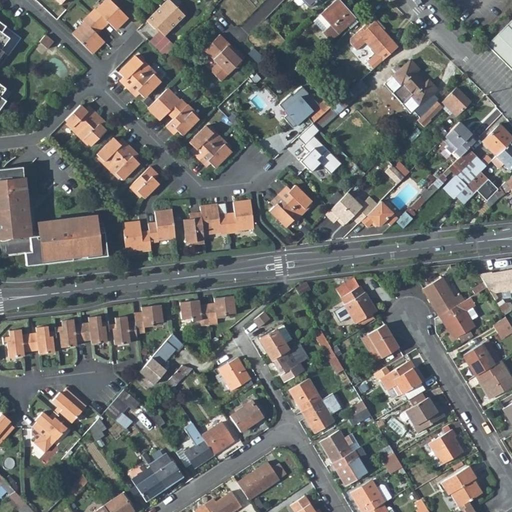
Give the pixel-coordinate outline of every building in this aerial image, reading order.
[(95,9),(89,16),(100,26),(106,21),(109,23),(116,31),(128,18),(109,0),(106,0),(96,10),(95,9)] [(169,0),(165,0),(146,20),(154,29),(156,27),(159,31),(164,35),(185,15),(169,0)] [(317,0),(301,0),(309,9),(317,0)] [(330,40),(354,18),(336,0),(313,21),(330,40)] [(72,35),(93,55),(105,42),(97,35),(95,32),(100,26),(89,16),(83,22),(84,23),(72,35)] [(106,21),(100,26),(103,29),(109,23),(106,21)] [(376,55),(392,41),(374,21),(364,30),(362,27),(350,37),(357,44),(363,40),(376,55)] [(511,28),(506,22),(485,43),(511,69),(511,28)] [(0,107),(5,100),(0,96),(0,94),(5,88),(0,84),(0,54),(2,52),(0,50),(0,48),(8,38),(0,32),(0,31),(4,26),(0,23),(0,107)] [(103,29),(100,26),(95,32),(97,35),(103,29)] [(149,41),(165,56),(175,46),(164,35),(159,31),(149,41)] [(228,47),(218,37),(202,55),(214,66),(209,71),(209,76),(220,86),(244,60),(236,53),(236,54),(234,56),(226,49),(228,47)] [(337,52),(331,45),(307,67),(312,74),(337,52)] [(228,47),(226,49),(234,56),(236,54),(228,47)] [(141,63),(134,56),(118,72),(122,77),(125,79),(121,83),(127,89),(133,94),(136,91),(139,93),(143,98),(160,81),(153,74),(154,73),(148,67),(142,61),(141,63)] [(407,111),(411,107),(421,117),(436,101),(438,100),(431,93),(435,89),(427,81),(423,84),(413,72),(417,69),(409,60),(383,84),(407,111)] [(317,129),(319,130),(367,87),(361,80),(331,106),(312,123),(317,129)] [(301,85),(279,103),(296,123),(306,115),(318,104),(301,85)] [(167,88),(147,108),(159,121),(166,113),(169,111),(175,116),(186,105),(179,99),(178,100),(167,88)] [(454,116),(469,102),(455,88),(441,103),(454,116)] [(331,106),(325,99),(318,104),(306,115),(312,123),(331,106)] [(423,127),(442,107),(436,101),(421,117),(417,121),(423,127)] [(84,110),(79,105),(64,120),(71,127),(70,129),(76,135),(96,114),(90,108),(86,112),(84,110)] [(172,119),(165,126),(171,132),(174,129),(176,131),(181,136),(198,119),(191,112),(192,111),(186,105),(175,116),(172,119)] [(172,119),(175,116),(169,111),(166,113),(172,119)] [(102,120),(96,114),(76,135),(82,141),(83,139),(90,146),(105,131),(101,126),(98,124),(102,120)] [(242,124),(230,114),(226,119),(237,130),(242,124)] [(459,122),(471,134),(473,132),(461,119),(459,122)] [(449,146),(452,143),(462,154),(468,148),(479,137),(473,132),(471,134),(459,122),(442,139),(449,146)] [(339,162),(312,135),(317,129),(312,123),(296,137),(302,143),(301,145),(307,151),(298,160),(309,171),(318,162),(329,173),(339,162)] [(511,139),(511,138),(499,125),(482,141),(496,156),(509,142),(511,139)] [(212,133),(205,126),(188,143),(192,147),(195,150),(191,153),(197,159),(203,165),(206,162),(208,164),(213,169),(230,152),(223,145),(224,144),(219,138),(213,132),(212,133)] [(115,173),(122,180),(138,163),(134,158),(131,156),(135,153),(129,147),(123,141),(120,144),(117,142),(113,138),(96,154),(103,161),(102,163),(108,168),(113,174),(115,173)] [(511,165),(511,145),(509,142),(496,156),(491,161),(490,162),(498,169),(503,164),(509,169),(511,165)] [(462,154),(452,143),(449,146),(459,157),(462,154)] [(459,157),(444,171),(418,197),(423,202),(447,179),(445,177),(450,172),(455,177),(443,189),(453,199),(455,197),(479,172),(490,162),(491,161),(485,155),(480,160),(468,148),(462,154),(459,157)] [(385,171),(397,183),(405,176),(392,164),(385,171)] [(155,172),(149,166),(128,186),(134,192),(136,191),(143,198),(158,183),(153,179),(151,176),(155,172)] [(0,241),(14,238),(13,228),(27,227),(19,167),(0,169),(0,241)] [(479,172),(455,197),(462,204),(474,190),(485,201),(493,193),(496,190),(479,172)] [(304,209),(311,202),(294,185),(289,190),(287,192),(283,189),(278,195),(272,201),(276,204),(273,206),(269,211),(286,227),(293,220),(294,222),(300,216),(306,210),(304,209)] [(485,201),(483,203),(487,206),(496,197),(493,193),(485,201)] [(353,202),(345,194),(330,209),(323,217),(331,224),(334,221),(336,219),(343,226),(349,219),(355,226),(358,223),(375,206),(367,199),(362,204),(356,198),(353,202)] [(423,202),(418,197),(408,208),(412,213),(423,202)] [(253,228),(250,200),(232,202),(233,213),(234,216),(226,217),(228,233),(237,232),(236,230),(253,228)] [(375,206),(358,223),(365,229),(370,224),(374,228),(378,227),(383,222),(388,228),(396,220),(378,203),(375,206)] [(219,234),(228,233),(226,217),(218,218),(218,215),(216,204),(199,206),(200,212),(201,223),(202,227),(203,234),(219,232),(219,234)] [(175,238),(171,210),(154,212),(155,222),(156,226),(148,227),(148,231),(149,234),(150,242),(158,241),(158,240),(175,238)] [(201,223),(200,212),(192,213),(192,218),(189,219),(182,219),(185,243),(195,242),(195,244),(203,243),(203,242),(203,234),(202,227),(201,223)] [(107,256),(104,232),(97,232),(97,228),(95,216),(52,221),(53,230),(38,232),(39,235),(40,244),(29,245),(30,251),(24,252),(25,265),(71,260),(71,256),(85,254),(85,258),(107,256)] [(334,221),(340,228),(343,226),(336,219),(334,221)] [(37,223),(38,232),(53,230),(52,221),(37,223)] [(142,251),(150,250),(150,242),(149,234),(141,235),(140,231),(139,221),(122,223),(125,251),(142,249),(142,251)] [(39,235),(28,237),(29,245),(40,244),(39,235)] [(511,291),(511,268),(493,271),(492,270),(480,273),(496,299),(499,297),(496,292),(511,290),(511,292),(511,291)] [(454,299),(441,278),(421,290),(438,317),(464,301),(460,295),(454,299)] [(375,310),(364,291),(363,292),(358,286),(352,290),(346,282),(334,290),(343,304),(332,311),(339,322),(350,315),(355,323),(375,310)] [(234,313),(232,296),(212,298),(214,307),(206,308),(198,309),(197,300),(178,302),(180,319),(190,318),(191,321),(199,320),(200,325),(208,324),(216,323),(215,318),(224,317),(224,314),(234,313)] [(464,301),(438,317),(446,331),(448,330),(454,339),(457,337),(459,340),(471,333),(469,330),(472,328),(468,321),(476,316),(466,300),(464,301)] [(511,302),(511,301),(505,301),(500,305),(505,313),(511,310),(511,308),(511,302)] [(164,321),(162,304),(143,307),(144,315),(137,316),(137,320),(129,321),(129,316),(117,317),(119,328),(115,328),(117,344),(132,342),(131,338),(139,337),(139,333),(147,332),(146,327),(155,326),(154,323),(164,321)] [(261,313),(250,322),(256,329),(267,320),(261,313)] [(75,319),(64,320),(65,330),(61,331),(63,347),(78,345),(78,341),(86,340),(93,339),(94,343),(109,341),(107,325),(103,326),(102,315),(91,317),(91,322),(84,323),(76,324),(75,319)] [(511,329),(504,318),(491,325),(497,335),(502,331),(505,336),(511,332),(511,329)] [(381,357),(383,356),(398,347),(384,324),(369,333),(367,334),(381,357)] [(9,339),(10,356),(26,354),(25,350),(33,349),(41,349),(41,353),(56,352),(55,335),(51,336),(50,325),(39,326),(39,332),(32,333),(24,333),(23,328),(12,329),(13,339),(9,339)] [(281,326),(275,330),(283,344),(289,340),(281,326)] [(283,344),(275,330),(257,340),(270,361),(287,350),(283,344)] [(312,335),(328,361),(335,357),(329,348),(319,331),(312,335)] [(473,337),(471,333),(459,340),(461,344),(473,337)] [(374,361),(381,357),(367,334),(360,338),(374,361)] [(182,344),(175,337),(141,373),(150,382),(163,369),(159,364),(174,349),(176,351),(182,344)] [(479,345),(461,356),(474,377),(492,366),(496,364),(498,362),(485,341),(479,345)] [(270,361),(283,381),(302,370),(289,349),(287,350),(270,361)] [(336,374),(343,370),(335,357),(328,361),(336,374)] [(230,392),(248,379),(236,358),(217,371),(230,392)] [(397,397),(405,392),(422,382),(409,360),(392,371),(387,374),(384,368),(372,375),(376,381),(379,379),(386,390),(391,387),(397,397)] [(496,364),(492,366),(474,377),(488,400),(510,386),(496,364)] [(166,384),(170,391),(192,369),(191,368),(181,368),(166,384)] [(301,412),(320,400),(307,379),(288,391),(301,412)] [(362,381),(353,386),(356,392),(366,387),(362,381)] [(56,410),(69,421),(84,404),(64,386),(58,392),(57,391),(49,399),(59,407),(56,410)] [(115,421),(117,419),(123,413),(129,407),(133,411),(139,404),(124,390),(105,411),(115,421)] [(424,399),(420,392),(406,401),(410,407),(424,399)] [(416,432),(443,416),(439,410),(435,412),(431,406),(426,397),(424,399),(410,407),(404,411),(416,432)] [(314,434),(333,422),(320,400),(301,412),(314,434)] [(242,433),(264,418),(254,402),(231,417),(242,433)] [(362,402),(349,410),(353,416),(366,408),(362,402)] [(511,403),(502,410),(511,426),(511,403)] [(366,408),(353,416),(347,419),(351,426),(370,415),(366,408)] [(42,451),(49,443),(64,427),(52,416),(49,418),(39,410),(32,418),(34,420),(29,425),(38,434),(31,441),(42,451)] [(123,413),(117,419),(126,426),(131,421),(123,413)] [(156,413),(151,417),(159,428),(164,424),(156,413)] [(0,443),(14,429),(8,423),(9,422),(1,415),(0,415),(0,443)] [(97,438),(104,434),(96,420),(90,427),(97,438)] [(234,442),(222,424),(201,437),(203,439),(214,456),(234,442)] [(190,462),(195,468),(214,456),(203,439),(201,437),(193,425),(186,431),(195,445),(184,452),(190,462)] [(428,455),(436,468),(442,464),(463,451),(454,437),(455,436),(450,429),(428,443),(433,451),(428,455)] [(347,447),(342,440),(338,432),(320,443),(332,464),(350,453),(347,447)] [(347,447),(352,443),(348,436),(342,440),(347,447)] [(172,448),(184,466),(190,462),(184,452),(178,443),(172,448)] [(361,447),(353,452),(362,467),(370,462),(361,447)] [(149,464),(155,472),(165,488),(184,475),(173,460),(172,461),(167,452),(149,464)] [(353,452),(350,453),(332,464),(345,486),(366,473),(362,467),(353,452)] [(394,453),(382,460),(387,466),(398,460),(394,454),(394,453)] [(398,460),(387,466),(391,473),(401,466),(398,460)] [(270,467),(266,462),(236,482),(248,499),(285,474),(277,463),(270,467)] [(474,479),(476,477),(468,465),(441,482),(448,494),(451,493),(459,506),(461,509),(459,511),(475,511),(476,511),(469,500),(482,492),(474,479)] [(133,478),(147,500),(165,488),(155,472),(151,474),(148,468),(133,478)] [(69,489),(75,494),(88,479),(84,472),(79,477),(69,489)] [(4,480),(0,483),(0,486),(7,494),(13,490),(4,480)] [(350,494),(360,511),(368,511),(382,504),(390,499),(382,485),(375,489),(371,482),(350,494)] [(5,495),(20,511),(33,511),(34,511),(23,500),(13,490),(7,494),(5,495)] [(127,511),(133,508),(122,491),(104,503),(110,511),(127,511)] [(230,511),(240,506),(231,492),(215,502),(212,498),(203,505),(208,511),(230,511)] [(319,511),(317,509),(314,511),(304,495),(291,504),(295,511),(319,511)] [(421,499),(415,503),(420,511),(424,511),(428,510),(421,499)] [(90,511),(110,511),(104,503),(90,511)]
